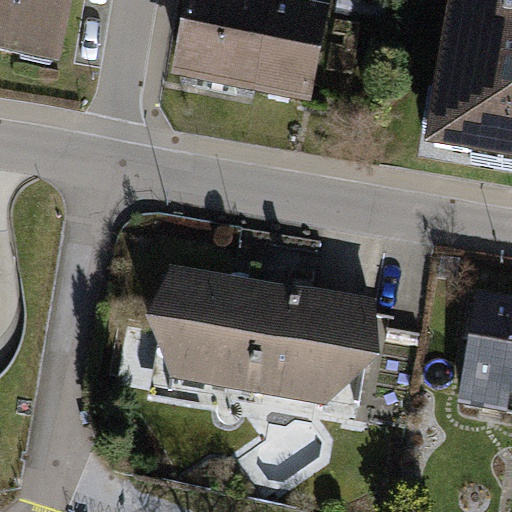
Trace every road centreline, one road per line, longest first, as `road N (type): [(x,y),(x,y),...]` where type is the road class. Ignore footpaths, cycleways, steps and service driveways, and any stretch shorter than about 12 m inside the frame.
road 1 (residential): [(511,231),(113,161)]
road 2 (residential): [(113,161),(141,0)]
